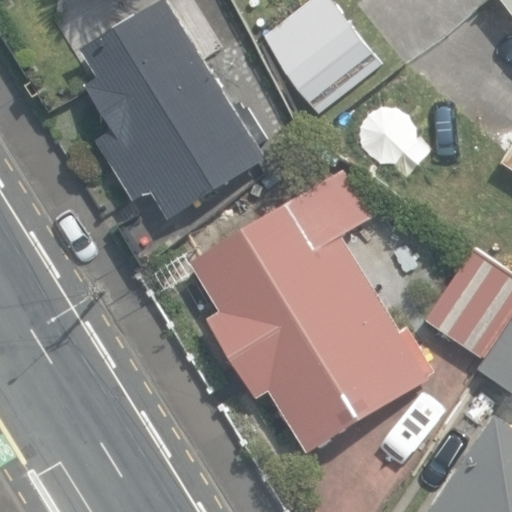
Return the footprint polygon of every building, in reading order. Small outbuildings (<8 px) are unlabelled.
[(114,126),(97,137),(138,201),(156,190),(175,219),(274,156),(265,141),(274,136),(254,105),(250,107),(246,101),(241,104),(174,0),(165,0),(149,11),(141,0),(123,0),(68,35),(82,58),(89,54),(103,75),(88,84),(114,126)] [(385,63),(336,0),(311,0),(268,34),(290,71),(321,112),(385,63)] [(404,330),(346,234),(377,215),(348,168),(195,261),(225,310),(213,318),(262,398),(273,390),(311,453),(434,379),(432,376),(440,371),(412,325),(404,330)] [(430,319),(488,358),(511,321),(511,267),(479,246),(430,319)] [(511,321),(488,358),(482,368),(511,388),(511,321)] [(511,511),(511,419),(507,416),(505,419),(499,415),(493,423),(490,420),(474,443),(478,446),(433,511),(511,511)]
